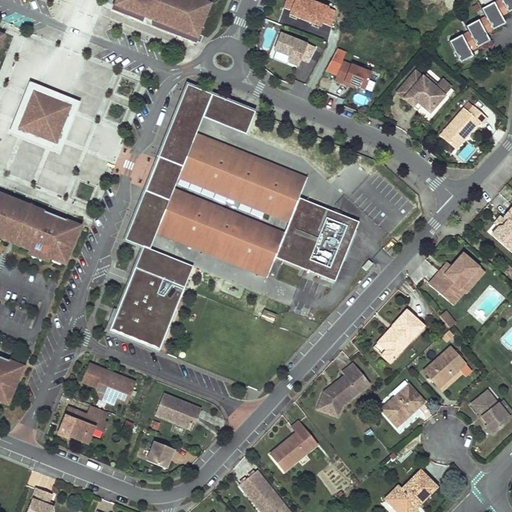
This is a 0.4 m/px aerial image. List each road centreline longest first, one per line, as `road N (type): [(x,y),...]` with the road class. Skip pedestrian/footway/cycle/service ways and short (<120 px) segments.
road 1 (residential): [(254,420),(458,191)]
road 2 (residential): [(67,332),(128,165),(165,88),(183,70)]
road 3 (residential): [(225,61),(259,89),(405,149),(458,191)]
road 4 (residential): [(254,420),(67,332)]
road 5 (residential): [(183,70),(0,0)]
road 6 (residential): [(22,448),(140,496),(168,496)]
road 7 (residential): [(22,448),(67,332)]
